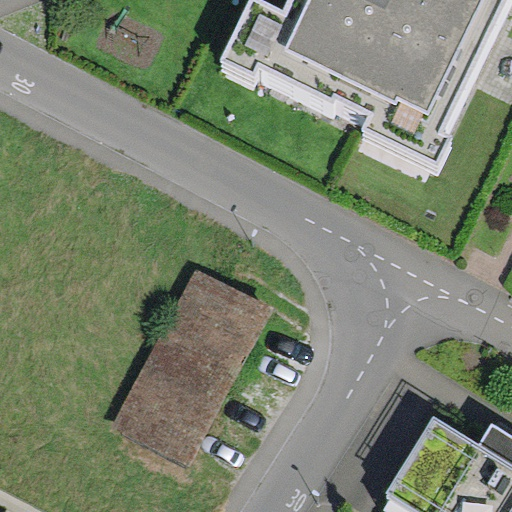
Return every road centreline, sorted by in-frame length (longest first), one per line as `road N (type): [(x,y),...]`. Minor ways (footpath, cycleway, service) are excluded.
road 1 (residential): [(0,62),(416,277)]
road 2 (residential): [(416,277),(375,356),(273,511)]
